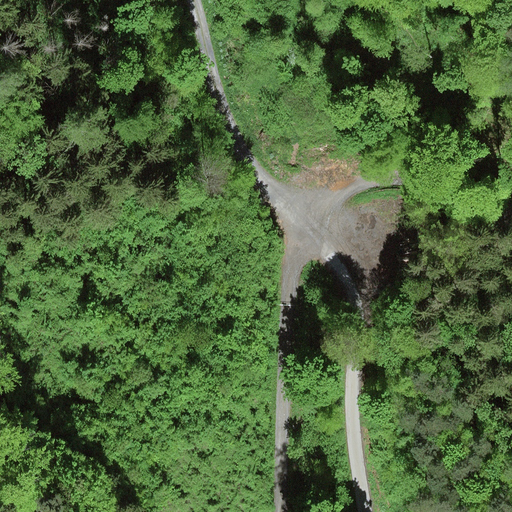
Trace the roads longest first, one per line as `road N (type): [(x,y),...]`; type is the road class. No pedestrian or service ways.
road 1 (track): [(303,216),(360,306),(352,396),(366,511)]
road 2 (track): [(303,216),(290,267),(280,511)]
road 3 (track): [(192,0),(239,148),(303,216)]
road 4 (track): [(511,200),(416,182),(356,188),(303,216)]
